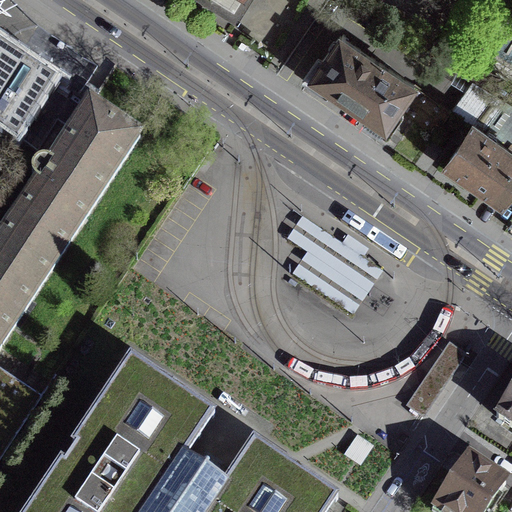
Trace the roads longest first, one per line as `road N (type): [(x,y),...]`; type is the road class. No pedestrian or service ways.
road 1 (secondary): [(65,0),(416,239),(479,280),(511,291)]
road 2 (secondary): [(511,275),(115,0)]
road 3 (residential): [(511,331),(389,511)]
